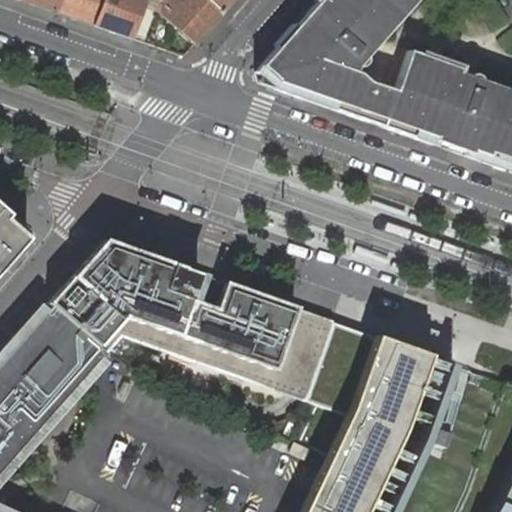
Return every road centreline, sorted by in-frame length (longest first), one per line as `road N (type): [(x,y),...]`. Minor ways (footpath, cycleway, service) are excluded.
road 1 (residential): [(192,90),(511,203)]
road 2 (residential): [(96,198),(400,300)]
road 3 (residential): [(0,23),(192,90)]
road 4 (residential): [(0,309),(96,198)]
road 5 (residential): [(96,198),(192,90)]
